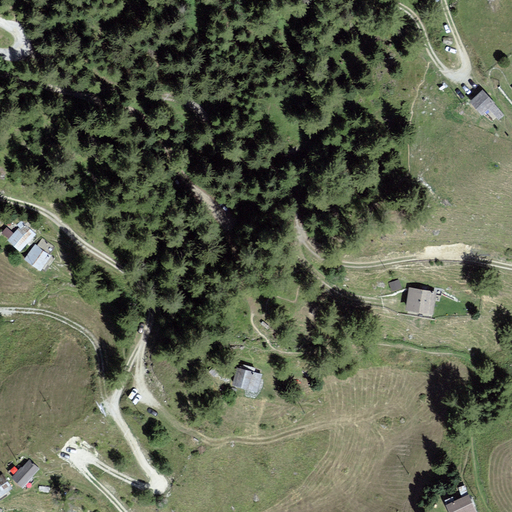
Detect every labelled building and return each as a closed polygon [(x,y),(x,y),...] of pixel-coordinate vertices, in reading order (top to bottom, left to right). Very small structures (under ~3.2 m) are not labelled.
[(504,114),(483,89),(468,101),(479,114),(488,107),(498,119),(504,114)] [(35,238),(23,225),(5,243),(17,256),(35,238)] [(49,257),(33,245),(20,262),(35,274),(49,257)] [(396,282),(386,286),(389,294),(399,291),(396,282)] [(432,296),(406,291),(401,314),(427,319),(432,296)] [(263,375),(237,366),(230,385),(257,394),(263,375)] [(24,462),(6,480),(16,490),(35,472),(24,462)] [(475,511),(469,497),(445,507),(447,511),(475,511)]
